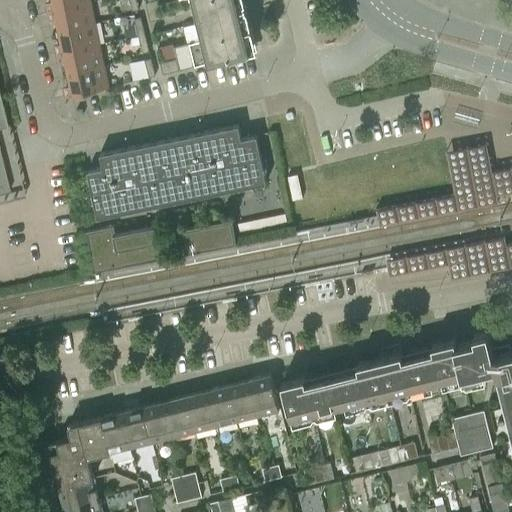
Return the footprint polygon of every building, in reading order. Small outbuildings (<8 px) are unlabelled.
[(90,0),(46,0),(48,10),(91,1),(90,0)] [(139,8),(136,0),(129,0),(132,10),(139,8)] [(157,0),(152,0),(145,2),(150,21),(161,18),(157,0)] [(179,68),(209,61),(250,51),(241,14),(247,13),(244,0),(238,2),(237,0),(193,0),(203,38),(174,45),(177,57),(179,68)] [(91,1),(48,10),(50,19),(56,18),(59,29),(95,22),(91,1)] [(145,32),(141,16),(134,18),(138,34),(145,32)] [(95,22),(59,29),(61,41),(54,42),(56,52),(100,43),(95,22)] [(145,32),(138,34),(142,50),(149,48),(145,32)] [(100,43),(56,52),(58,61),(65,60),(67,72),(104,64),(100,43)] [(144,59),(148,76),(155,75),(151,57),(144,59)] [(179,68),(177,57),(160,61),(163,73),(179,68)] [(109,86),(104,64),(67,72),(70,83),(63,85),(65,95),(109,86)] [(0,192),(9,190),(0,151),(0,126),(7,125),(0,96),(0,192)] [(266,181),(256,134),(241,137),(238,124),(100,152),(103,166),(87,169),(97,216),(266,181)] [(297,173),(288,175),(292,198),(302,196),(297,173)] [(284,213),(236,223),(238,235),(286,225),(284,213)] [(180,228),(184,252),(236,242),(232,218),(180,228)] [(163,257),(159,238),(158,238),(155,226),(115,234),(113,225),(86,230),(94,270),(163,257)] [(490,262),(488,254),(448,262),(450,270),(490,262)] [(511,347),(493,353),(487,330),(474,333),(475,338),(456,343),(464,374),(496,366),(498,372),(503,371),(511,406),(511,424),(511,425),(511,427),(511,347)] [(401,351),(379,357),(388,393),(464,374),(456,343),(455,338),(432,344),(433,349),(429,350),(403,356),(401,351)] [(305,376),(282,381),(291,417),(388,393),(379,357),(357,363),(358,368),(327,375),(306,381),(305,376)] [(271,373),(248,378),(257,413),(279,408),(271,373)] [(257,413),(248,378),(227,384),(236,418),(257,413)] [(236,418),(227,384),(206,389),(215,424),(236,418)] [(206,389),(188,393),(185,394),(194,429),(215,424),(206,389)] [(185,394),(164,399),(173,434),(194,429),(185,394)] [(173,434),(164,399),(143,405),(152,439),(173,434)] [(143,405),(122,410),(131,445),(152,439),(143,405)] [(484,409),(466,414),(451,417),(455,431),(428,437),(432,452),(458,445),(461,454),(493,446),(484,409)] [(122,410),(101,415),(110,450),(131,445),(122,410)] [(89,455),(110,450),(101,415),(80,420),(77,421),(68,423),(71,435),(48,441),(59,485),(94,476),(89,455)] [(388,447),(391,462),(418,455),(414,441),(388,447)] [(352,456),(356,471),(383,464),(379,449),(352,456)] [(480,455),(483,469),(498,465),(494,452),(480,455)] [(469,458),(447,463),(451,478),(473,473),(469,458)] [(304,468),(307,483),(334,476),(330,462),(304,468)] [(416,462),(403,465),(407,480),(420,477),(416,462)] [(282,476),(279,463),(270,465),(273,478),(282,476)] [(447,463),(433,467),(437,482),(451,478),(447,463)] [(265,480),(273,478),(270,465),(262,467),(265,480)] [(403,465),(390,469),(394,483),(407,480),(403,465)] [(498,465),(483,469),(486,482),(501,478),(498,465)] [(195,471),(183,474),(185,482),(187,490),(189,499),(202,495),(195,471)] [(185,482),(183,474),(171,477),(173,485),(185,482)] [(240,486),(237,474),(228,476),(231,488),(240,486)] [(94,476),(59,485),(64,506),(99,497),(94,476)] [(223,490),(231,488),(228,476),(220,478),(223,490)] [(187,490),(185,482),(173,485),(175,493),(187,490)] [(502,482),(487,486),(491,500),(505,496),(502,482)] [(261,489),(252,491),(255,504),(264,501),(261,489)] [(189,499),(187,490),(175,493),(177,502),(189,499)] [(248,506),(255,504),(252,491),(244,493),(248,506)] [(154,505),(151,493),(143,494),(146,507),(154,505)] [(134,497),(138,509),(146,507),(143,494),(134,497)] [(472,511),(482,511),(482,510),(481,510),(477,495),(469,497),(472,511)] [(505,496),(491,500),(493,511),(495,511),(509,509),(505,496)] [(102,511),(99,497),(64,506),(65,511),(102,511)] [(221,511),(218,500),(210,502),(212,511),(221,511)] [(446,511),(444,503),(436,505),(437,511),(446,511)]
